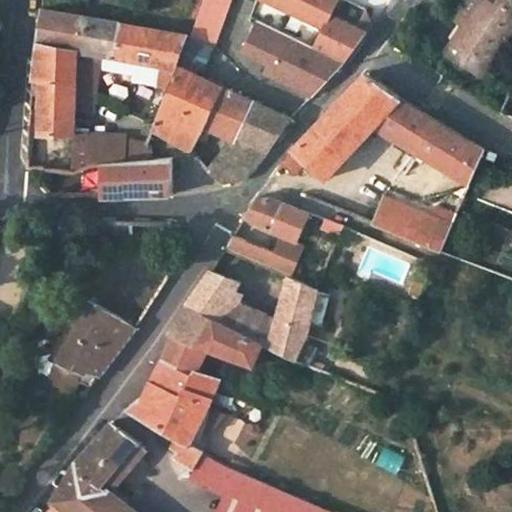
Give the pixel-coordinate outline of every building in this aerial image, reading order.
[(231,0),(203,0),(190,39),(214,48),(231,0)] [(331,15),(338,0),(269,0),(324,27),(314,48),(315,48),(344,62),(366,32),(331,15)] [(511,0),(481,0),(464,28),(447,54),(482,77),(511,30),(511,0)] [(481,0),(468,0),(454,22),(464,28),(481,0)] [(41,10),(36,44),(75,51),(78,16),(41,10)] [(121,24),(78,16),(75,51),(74,68),(72,107),(90,110),(97,71),(99,55),(115,58),(121,24)] [(186,36),(121,24),(115,58),(176,69),(186,36)] [(33,81),(41,82),(40,111),(39,135),(71,136),(72,124),(72,107),(74,68),(75,51),(36,44),(35,60),(33,81)] [(335,72),(304,46),(277,75),(305,103),(335,72)] [(113,69),(115,58),(99,55),(97,71),(112,74),(113,69)] [(291,118),(196,75),(199,67),(182,59),(177,72),(152,129),(189,150),(195,137),(200,140),(207,126),(210,120),(236,132),(234,136),(268,151),(291,118)] [(284,162),(292,167),(301,155),(325,178),(375,126),(470,184),(485,149),(472,141),(436,120),(414,107),(397,95),(375,80),(366,73),(297,148),(284,162)] [(30,111),(40,111),(41,82),(33,81),(31,94),(30,111)] [(207,126),(232,139),(234,136),(236,132),(210,120),(207,126)] [(86,140),(86,124),(72,124),(71,136),(71,139),(86,140)] [(232,139),(206,170),(221,184),(245,179),(268,151),(234,136),(232,139)] [(147,161),(145,146),(125,147),(114,141),(86,140),(71,139),(70,173),(76,173),(92,165),(103,164),(147,161)] [(488,150),(485,158),(494,162),(498,153),(488,150)] [(147,161),(103,164),(103,196),(138,196),(173,195),(172,159),(159,160),(147,161)] [(457,213),(435,205),(432,215),(384,195),(373,224),(441,252),(457,213)] [(266,197),(257,196),(244,218),(281,234),(298,242),(311,213),(300,209),(293,206),(266,197)] [(93,220),(92,245),(160,248),(169,222),(93,220)] [(252,242),(234,233),(224,250),(244,258),(261,265),(271,270),(278,253),(252,242)] [(264,342),(297,357),(308,331),(319,288),(290,275),(289,277),(277,318),(234,299),(241,282),(211,269),(187,304),(264,342)] [(88,301),(79,297),(49,358),(57,361),(88,301)] [(134,327),(88,301),(57,361),(85,373),(87,370),(98,375),(113,354),(127,335),(134,327)] [(175,334),(212,348),(254,365),(264,342),(187,304),(167,332),(175,334)] [(343,345),(308,331),(297,357),(331,374),(343,345)] [(199,371),(212,348),(175,334),(168,348),(163,357),(194,374),(196,370),(199,371)] [(207,407),(220,378),(199,371),(196,370),(194,374),(163,357),(153,376),(143,394),(132,406),(128,407),(176,436),(188,443),(207,407)] [(43,391),(35,378),(25,384),(33,397),(43,391)] [(76,466),(56,499),(68,510),(66,511),(139,511),(111,490),(146,448),(114,422),(106,431),(76,466)] [(176,436),(169,447),(176,451),(173,457),(194,469),(203,453),(188,443),(176,436)] [(205,475),(214,458),(203,453),(194,469),(205,475)] [(223,488),(248,503),(261,510),(265,511),(294,511),(302,499),(240,470),(229,465),(214,458),(205,475),(204,476),(223,488)] [(240,470),(243,463),(233,458),(229,465),(240,470)] [(332,511),(302,499),(294,511),(265,511),(261,510),(248,503),(223,488),(215,511),(332,511)]
